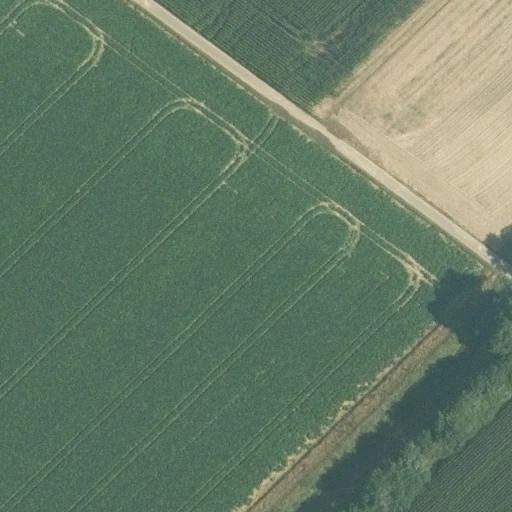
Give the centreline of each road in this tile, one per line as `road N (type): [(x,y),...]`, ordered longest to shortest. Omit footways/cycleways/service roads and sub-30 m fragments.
road 1 (track): [(511,272),(145,0)]
road 2 (track): [(336,511),(511,344)]
